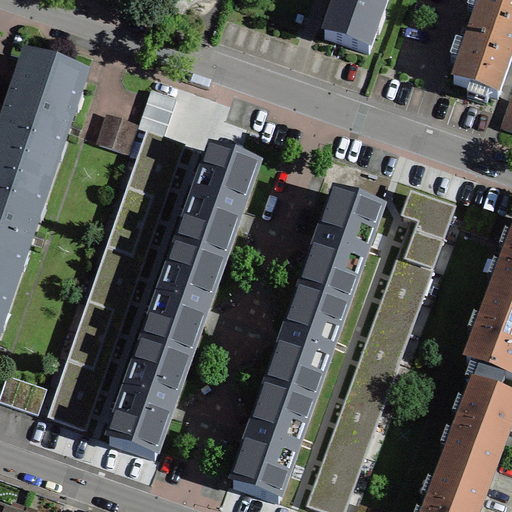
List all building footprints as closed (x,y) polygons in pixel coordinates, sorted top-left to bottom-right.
[(338,0),(325,39),(370,54),(377,33),(375,32),(380,17),(383,17),(388,0),(338,0)] [(511,57),(511,0),(483,0),(454,83),(498,99),(511,57)] [(28,62),(0,144),(0,158),(53,176),(85,81),(28,62)] [(511,104),(503,130),(511,132),(511,104)] [(109,118),(99,145),(126,155),(136,128),(109,118)] [(185,147),(147,134),(48,420),(85,433),(91,415),(100,391),(111,358),(120,334),(131,302),(139,277),(151,245),(159,221),(170,188),(179,164),(185,147)] [(257,169),(213,154),(112,447),(156,462),(257,169)] [(0,334),(53,176),(0,158),(0,334)] [(315,489),(308,508),(318,511),(345,511),(455,212),(411,196),(406,208),(402,220),(411,223),(403,246),(391,279),(383,302),(369,340),(360,364),(346,402),(337,427),(323,465),(315,489)] [(338,197),(234,488),(278,504),(383,213),(338,197)] [(492,222),(468,213),(463,225),(487,234),(492,222)] [(511,248),(468,364),(484,370),(477,388),(498,396),(505,377),(511,379),(511,248)] [(47,392),(48,391),(8,378),(0,399),(0,404),(38,418),(38,417),(47,392)] [(478,511),(511,426),(511,401),(498,396),(477,388),(475,388),(427,511),(478,511)]
